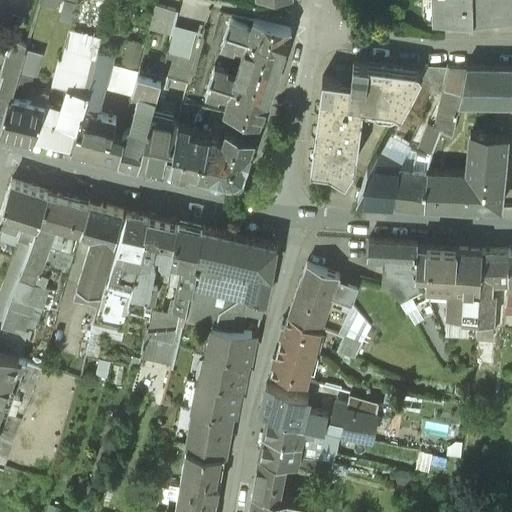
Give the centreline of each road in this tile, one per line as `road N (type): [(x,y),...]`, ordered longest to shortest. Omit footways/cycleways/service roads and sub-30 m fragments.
road 1 (residential): [(290,211),(232,511)]
road 2 (residential): [(290,211),(0,151)]
road 3 (residential): [(511,224),(290,211)]
road 4 (residential): [(317,28),(358,39),(511,47)]
road 5 (residential): [(290,211),(317,28)]
